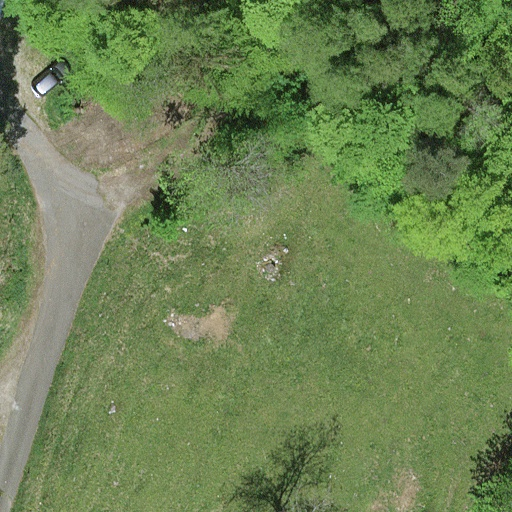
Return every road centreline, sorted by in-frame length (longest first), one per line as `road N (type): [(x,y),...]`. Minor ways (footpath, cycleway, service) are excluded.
road 1 (track): [(51,302),(97,234),(209,122),(233,39),(220,0)]
road 2 (track): [(0,103),(34,148),(51,302)]
road 3 (track): [(51,302),(0,484)]
